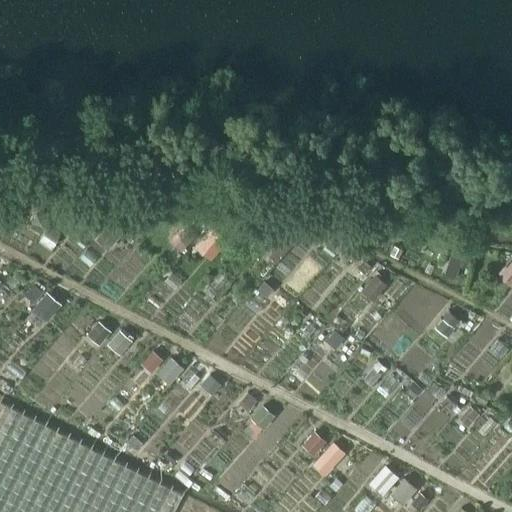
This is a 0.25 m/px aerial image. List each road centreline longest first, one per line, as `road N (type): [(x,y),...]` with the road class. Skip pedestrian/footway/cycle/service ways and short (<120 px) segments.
road 1 (track): [(0,248),(508,511)]
road 2 (track): [(511,325),(399,267)]
